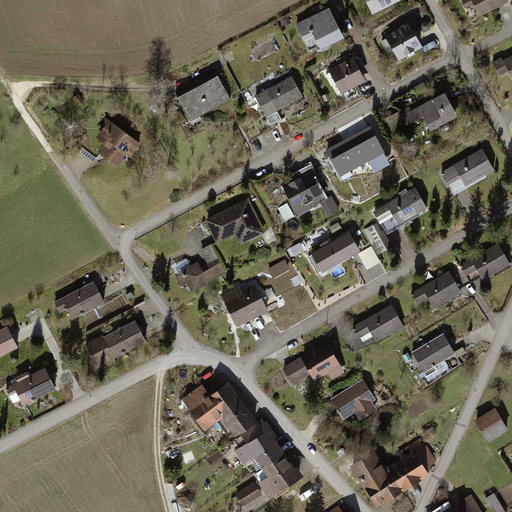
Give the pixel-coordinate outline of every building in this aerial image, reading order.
[(369,0),(377,13),(403,0),(369,0)] [(463,0),(468,9),(476,5),(482,17),(511,1),(511,0),(463,0)] [(333,7),(300,24),(308,39),(318,34),(326,48),(349,37),(333,7)] [(412,24),(383,40),(396,64),(426,48),(412,24)] [(357,55),(332,68),(345,93),(370,80),(357,55)] [(511,57),(506,61),(505,57),(494,64),(503,78),(511,72),(511,57)] [(217,69),(178,89),(194,120),(233,99),(217,69)] [(331,69),(326,71),(338,94),(343,92),(331,69)] [(295,75),(259,95),(271,115),(306,96),(295,75)] [(463,117),(449,93),(415,112),(412,106),(386,120),(394,134),(425,117),(434,133),(463,117)] [(81,94),(75,98),(81,106),(87,101),(81,94)] [(134,158),(144,142),(111,120),(99,137),(108,143),(102,151),(122,165),(129,154),(134,158)] [(376,124),(329,143),(342,177),(355,172),(353,166),(371,158),(375,168),(391,162),(376,124)] [(486,148),(445,172),(452,184),(464,177),(469,186),(498,169),(486,148)] [(314,170),(286,184),(302,214),(324,202),(332,217),(343,212),(335,197),(330,199),(314,170)] [(431,208),(418,187),(377,212),(382,221),(395,213),(402,226),(431,208)] [(250,198),(207,219),(219,244),(240,234),(244,243),(267,232),(250,198)] [(353,232),(315,253),(326,272),(363,251),(353,232)] [(511,259),(502,242),(464,264),(470,276),(481,269),(487,280),(511,265),(511,259)] [(196,294),(230,272),(214,246),(204,251),(211,264),(205,268),(201,261),(183,272),(196,294)] [(452,272),(414,292),(421,305),(432,300),(437,308),(464,294),(452,272)] [(97,280),(56,301),(62,312),(68,308),(74,319),(108,302),(97,280)] [(241,285),(223,294),(240,327),(272,310),(258,283),(244,290),(241,285)] [(394,305),(356,327),(362,337),(373,330),(379,342),(407,326),(394,305)] [(104,334),(87,343),(100,367),(149,341),(137,320),(106,337),(104,334)] [(10,325),(0,329),(0,356),(21,346),(10,325)] [(445,333),(415,353),(427,373),(458,353),(445,333)] [(331,341),(285,366),(295,385),(315,374),(318,379),(331,371),(336,380),(349,373),(331,341)] [(48,367),(8,387),(15,400),(23,396),(27,404),(59,388),(48,367)] [(366,379),(334,398),(346,418),(358,411),(363,420),(378,410),(373,402),(378,399),(366,379)] [(206,385),(186,399),(208,431),(225,419),(238,438),(259,423),(231,383),(214,395),(206,385)] [(511,427),(499,407),(477,421),(491,443),(511,430),(511,427)] [(272,498),(306,477),(274,427),(237,451),(245,464),(257,456),(270,476),(261,482),(272,498)] [(378,450),(353,465),(380,508),(433,476),(437,459),(423,436),(397,452),(402,460),(388,468),(378,450)] [(328,511),(337,507),(321,480),(283,503),(288,511),(328,511)] [(256,482),(238,493),(245,506),(264,496),(256,482)] [(511,503),(511,486),(511,484),(497,493),(506,507),(511,503)] [(484,511),(474,494),(444,511),(484,511)]
